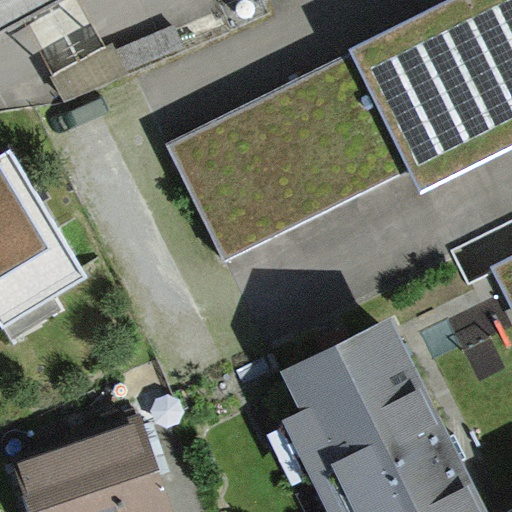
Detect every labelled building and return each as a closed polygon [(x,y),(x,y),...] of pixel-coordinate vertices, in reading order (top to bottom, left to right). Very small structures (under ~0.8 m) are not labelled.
[(0,0),(0,32),(59,0),(0,0)] [(511,0),(449,0),(170,141),(228,256),(413,163),(427,190),(511,147),(511,0)] [(83,277),(6,153),(0,156),(0,317),(5,325),(83,277)] [(511,313),(511,258),(490,269),(511,313)] [(511,511),(510,511),(484,511),(384,314),(290,361),(316,413),(297,422),(342,511),(511,511)] [(169,511),(138,422),(14,465),(30,511),(169,511)]
